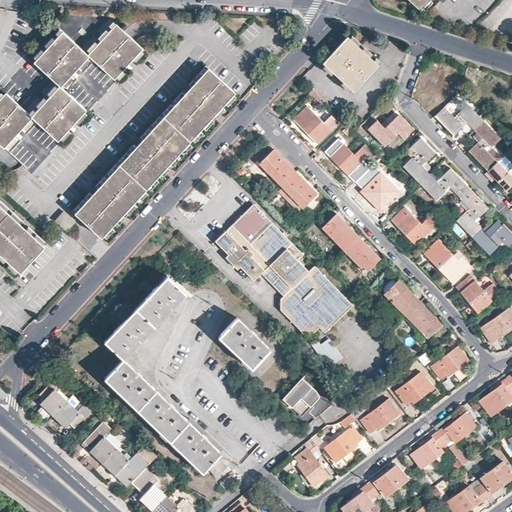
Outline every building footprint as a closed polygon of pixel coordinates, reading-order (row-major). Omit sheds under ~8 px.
[(431,0),(410,0),(422,10),(427,6),(431,0)] [(500,22),(511,9),(511,0),(503,0),(491,13),(500,22)] [(109,34),(91,54),(104,66),(117,78),(126,68),(137,57),(144,48),(119,24),(109,34)] [(63,86),(91,54),(65,31),(49,49),(47,50),(37,61),(48,72),(63,86)] [(363,48),(358,44),(335,71),(344,80),(352,87),(355,90),(379,63),(375,59),(371,55),(363,48)] [(365,45),(363,48),(371,55),(373,53),(370,49),(365,45)] [(426,88),(437,99),(458,80),(438,61),(426,88)] [(169,166),(197,135),(211,120),(237,92),(210,67),(194,86),(149,134),(77,213),(103,237),(117,223),(130,209),(153,183),(169,166)] [(352,87),(344,80),(342,83),(350,90),(352,87)] [(88,109),(63,86),(49,101),(34,117),(60,140),(88,109)] [(326,100),(317,92),(311,91),(310,92),(322,104),(326,100)] [(0,141),(6,148),(34,117),(8,93),(0,101),(0,141)] [(460,110),(451,101),(446,106),(454,115),(460,110)] [(454,115),(446,106),(436,116),(447,127),(455,136),(468,123),(475,130),(485,121),(469,104),(455,117),(454,115)] [(317,142),(338,123),(330,115),(323,121),(308,106),(295,119),(306,131),(304,133),(306,135),(308,137),(310,136),(317,142)] [(404,139),(413,130),(406,122),(399,115),(385,128),(377,121),(368,129),(385,146),(399,133),(404,139)] [(501,138),(485,121),(475,130),(483,138),(469,151),(476,157),(488,170),(498,161),(488,151),(492,147),(501,138)] [(350,136),(355,131),(349,124),(344,129),(350,136)] [(362,161),(368,154),(361,147),(354,153),(339,137),(325,150),(337,162),(348,174),(349,173),(362,161)] [(421,183),(430,174),(427,171),(422,165),(427,161),(435,152),(431,148),(421,138),(412,146),(417,152),(412,157),(403,165),(421,183)] [(417,152),(412,146),(407,151),(412,157),(417,152)] [(502,157),(492,147),(488,151),(498,161),(502,157)] [(261,162),(282,184),(296,171),(285,159),(275,149),(261,162)] [(511,167),(502,157),(498,161),(488,170),(501,184),(507,191),(511,186),(511,167)] [(369,168),(362,161),(349,173),(356,180),(369,168)] [(427,161),(422,165),(427,171),(432,166),(427,161)] [(458,222),(473,238),(483,229),(475,221),(489,208),(482,201),(475,193),(466,183),(458,175),(451,168),(437,181),(430,174),(421,183),(438,200),(451,188),(456,193),(466,203),(471,208),(458,222)] [(296,171),(282,184),(284,186),(303,206),(304,207),(317,193),(307,182),(296,171)] [(389,204),(403,190),(396,182),(389,189),(373,172),(360,185),(371,197),(379,205),(383,209),(389,204)] [(303,206),(284,186),(279,190),(299,211),(303,206)] [(379,205),(371,197),(365,202),(370,206),(374,210),(379,205)] [(47,246),(5,207),(0,201),(0,250),(22,271),(28,265),(47,246)] [(393,208),(389,204),(384,209),(388,213),(393,208)] [(239,220),(232,227),(251,245),(272,225),(254,205),(239,220)] [(416,243),(437,224),(430,217),(423,223),(407,207),(393,220),(405,232),(416,243)] [(77,222),(66,212),(58,221),(69,230),(77,222)] [(345,249),(359,235),(348,224),(337,213),(323,227),(345,249)] [(483,229),(473,238),(489,255),(503,241),(509,247),(511,243),(511,231),(510,230),(503,223),(502,224),(497,220),(492,225),(489,222),(483,229)] [(251,245),(270,265),(287,249),(291,245),(272,225),(251,245)] [(227,232),(216,242),(229,256),(226,259),(237,271),(241,267),(254,282),(265,271),(252,258),(254,255),(249,250),(247,253),(227,232)] [(371,248),(359,235),(345,249),(367,271),(380,258),(371,248)] [(458,251),(453,255),(439,240),(425,253),(428,256),(448,276),(452,281),(472,265),(458,251)] [(287,249),(270,265),(293,288),(311,272),(287,249)] [(480,270),(485,265),(480,259),(474,264),(480,270)] [(262,274),(285,296),(293,288),(270,265),(265,271),(262,274)] [(324,333),(343,316),(352,307),(318,271),(311,272),(293,288),(285,296),(281,300),(281,313),(301,331),(302,332),(313,332),(319,328),(324,333)] [(105,341),(124,360),(140,343),(171,310),(187,294),(168,275),(105,341)] [(483,290),(471,275),(456,288),(463,297),(476,313),(491,300),(483,290)] [(384,292),(394,302),(400,309),(406,314),(420,301),(409,289),(399,279),(384,292)] [(498,294),(490,284),(483,290),(491,300),(498,294)] [(431,312),(420,301),(406,314),(428,337),(442,324),(431,312)] [(506,334),(511,329),(511,312),(509,308),(481,327),(487,335),(493,343),(506,334)] [(271,348),(238,317),(220,336),(237,352),(252,367),(271,348)] [(313,341),(337,374),(342,370),(336,362),(345,356),(331,337),(323,343),(318,337),(313,341)] [(465,364),(470,360),(464,353),(459,346),(432,366),(442,379),(447,375),(449,376),(453,373),(455,371),(465,364)] [(427,351),(420,357),(426,364),(433,359),(427,351)] [(142,377),(124,360),(106,379),(202,473),(208,467),(217,476),(227,466),(218,457),(222,453),(207,439),(174,407),(142,377)] [(471,372),(465,364),(455,371),(462,379),(471,372)] [(417,400),(434,387),(422,372),(397,391),(407,405),(413,400),(415,398),(417,400)] [(53,412),(55,414),(67,401),(56,390),(64,382),(56,375),(52,379),(53,380),(39,395),(44,400),(42,402),(44,404),(53,412)] [(318,390),(303,377),(284,398),(303,415),(321,395),(318,390)] [(450,377),(444,382),(450,390),(456,385),(450,377)] [(492,414),(511,399),(511,382),(508,378),(495,388),(496,390),(490,394),(482,401),(492,414)] [(387,423),(400,413),(389,398),(362,419),(371,432),(378,427),(378,428),(379,428),(379,429),(380,429),(380,428),(387,423)] [(67,401),(55,414),(67,426),(69,424),(75,429),(88,414),(89,415),(93,410),(85,403),(78,411),(67,401)] [(368,408),(364,402),(350,413),(354,418),(368,408)] [(53,412),(44,404),(39,409),(39,412),(44,416),(45,418),(48,418),(53,412)] [(452,420),(438,431),(450,446),(477,426),(467,412),(456,420),(453,422),(452,420)] [(354,418),(350,413),(345,416),(350,422),(354,418)] [(350,422),(345,416),(339,421),(344,426),(350,422)] [(92,450),(104,461),(117,448),(107,439),(114,430),(107,423),(89,442),(94,447),(92,450)] [(358,446),(356,443),(362,439),(353,426),(326,446),(337,461),(349,453),(358,446)] [(450,446),(438,431),(425,441),(426,443),(424,445),(412,453),(423,467),(450,446)] [(317,445),(311,437),(306,441),(312,449),(317,445)] [(464,464),(470,461),(456,442),(450,446),(464,464)] [(129,485),(131,482),(145,468),(156,456),(144,444),(133,456),(130,454),(127,458),(117,448),(104,461),(129,485)] [(329,475),(308,447),(295,457),(298,461),(296,462),(301,468),(313,486),(322,480),(329,475)] [(470,461),(464,464),(468,470),(474,465),(471,460),(470,461)] [(511,470),(505,460),(476,481),(488,497),(501,487),(500,485),(502,484),(511,476),(511,470)] [(368,484),(380,500),(407,479),(397,465),(390,470),(383,475),(382,474),(368,484)] [(142,497),(154,509),(167,496),(156,485),(159,481),(145,468),(131,482),(144,494),(142,497)] [(488,497),(476,481),(448,501),(456,511),(462,511),(471,506),(473,505),(475,506),(488,497)] [(373,505),(380,500),(368,484),(358,492),(355,494),(356,496),(342,506),(346,511),(363,511),(366,510),(373,505)] [(167,496),(154,509),(157,511),(184,511),(188,509),(181,502),(177,506),(167,496)] [(193,503),(186,497),(181,502),(188,509),(193,503)] [(248,511),(247,510),(246,508),(244,509),(239,503),(228,511),(248,511)] [(435,511),(429,503),(425,505),(424,503),(421,505),(422,507),(415,511),(435,511)]
